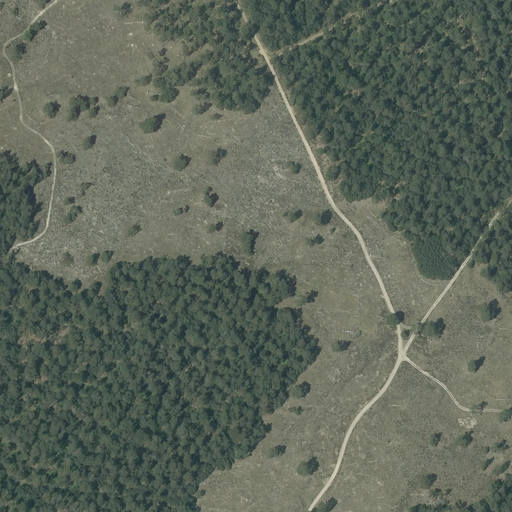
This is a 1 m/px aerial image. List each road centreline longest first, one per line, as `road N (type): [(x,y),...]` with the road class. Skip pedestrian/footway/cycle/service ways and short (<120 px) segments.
road 1 (track): [(233,0),(328,196),(375,268),(402,350),(382,392),(352,423),(308,511)]
road 2 (track): [(0,43),(55,165),(43,235),(0,256)]
road 3 (track): [(417,367),(402,350),(511,199)]
road 4 (track): [(392,0),(265,59)]
